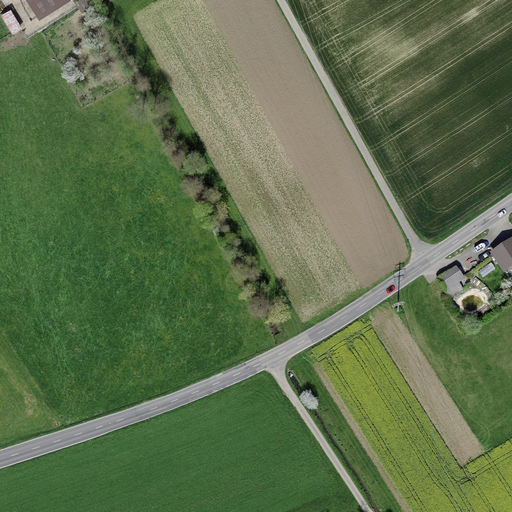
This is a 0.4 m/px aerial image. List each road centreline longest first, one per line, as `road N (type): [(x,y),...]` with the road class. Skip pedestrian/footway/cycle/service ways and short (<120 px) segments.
road 1 (secondary): [(0,459),(187,396),(271,356)]
road 2 (secondary): [(271,356),(362,307),(511,202)]
road 3 (unclassified): [(368,511),(271,356)]
